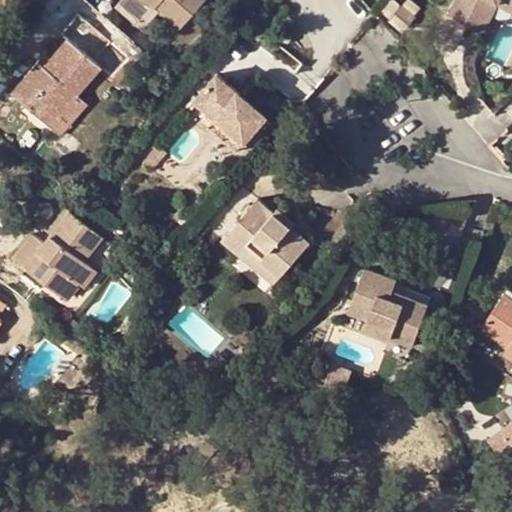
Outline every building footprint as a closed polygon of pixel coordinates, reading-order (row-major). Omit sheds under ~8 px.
[(177,29),(143,0),(118,0),(116,3),(164,45),(177,29)] [(143,0),(177,29),(202,0),(143,0)] [(504,0),(511,4),(511,0),(456,0),(448,16),(475,29),(490,0),(504,0)] [(511,4),(504,0),(490,0),(475,29),(481,32),(497,5),(511,13),(511,4)] [(110,40),(76,11),(59,31),(66,37),(50,55),(55,59),(50,65),(45,61),(41,57),(17,85),(32,98),(38,91),(60,110),(100,65),(93,60),(110,40)] [(50,55),(45,61),(50,65),(55,59),(50,55)] [(266,116),(218,74),(196,100),(216,118),(244,142),(266,116)] [(236,151),(244,142),(216,118),(208,127),(236,151)] [(209,225),(222,236),(257,197),(244,186),(209,225)] [(311,242),(258,197),(224,236),(241,252),(250,242),(264,254),(261,257),(281,275),(311,242)] [(54,247),(48,243),(34,232),(14,259),(57,292),(68,277),(76,283),(92,262),(87,259),(105,235),(73,210),(54,234),(61,239),(54,247)] [(54,234),(48,243),(54,247),(61,239),(54,234)] [(275,282),(281,275),(261,257),(264,254),(250,242),(241,252),(275,282)] [(92,262),(76,283),(84,290),(100,269),(92,262)] [(399,328),(396,337),(418,346),(422,336),(418,318),(414,302),(398,296),(404,282),(404,279),(370,266),(352,309),(374,318),(399,328)] [(65,298),(76,283),(68,277),(57,292),(65,298)] [(398,296),(414,302),(410,284),(404,282),(398,296)] [(410,284),(414,302),(416,297),(435,304),(438,295),(410,284)] [(511,294),(509,293),(484,327),(511,345),(507,350),(511,353),(511,294)] [(418,318),(422,336),(435,304),(416,297),(414,302),(418,318)] [(371,327),(396,337),(399,328),(374,318),(371,327)] [(480,331),(507,350),(511,345),(484,327),(480,331)] [(504,457),(511,451),(511,424),(505,429),(511,437),(496,448),(504,457)] [(491,440),(496,448),(511,437),(505,429),(491,440)]
